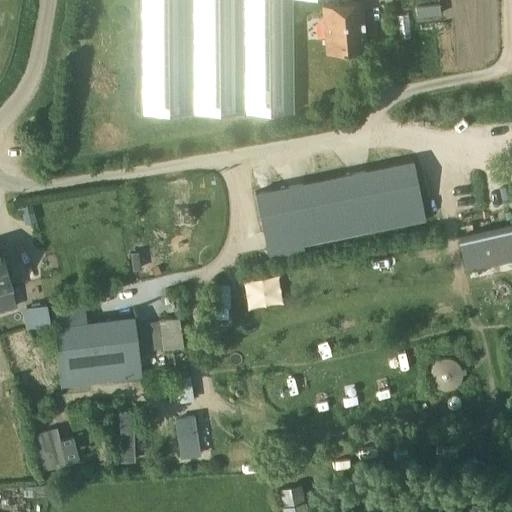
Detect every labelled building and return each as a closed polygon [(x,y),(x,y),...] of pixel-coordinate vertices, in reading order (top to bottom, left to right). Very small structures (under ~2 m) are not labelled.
[(141,0),(143,113),(295,111),(293,0),(141,0)] [(322,4),(326,53),(366,50),(362,1),(322,4)] [(415,7),(416,17),(440,14),(439,4),(415,7)] [(255,192),(267,250),(319,240),(424,219),(412,160),(255,192)] [(20,207),(24,221),(36,218),(32,204),(20,207)] [(511,222),(459,236),(468,271),(511,260),(511,222)] [(0,310),(16,305),(11,288),(12,287),(0,246),(0,310)] [(22,262),(28,284),(59,276),(54,253),(22,262)] [(207,284),(207,308),(229,307),(228,284),(207,284)] [(22,308),(26,329),(51,326),(46,302),(22,308)] [(163,310),(158,311),(151,312),(152,322),(134,324),(138,352),(184,347),(179,317),(164,320),(163,310)] [(133,315),(128,316),(54,325),(61,386),(141,377),(138,352),(134,324),(133,315)] [(5,335),(14,365),(31,360),(22,329),(5,335)] [(189,376),(175,379),(173,379),(175,394),(191,391),(190,376),(189,376)] [(117,408),(118,460),(133,460),(132,408),(117,408)] [(194,416),(174,419),(181,457),(201,454),(194,416)] [(52,427),(33,432),(32,432),(42,469),(62,465),(52,427)] [(283,511),(306,511),(301,485),(279,489),(283,511)]
